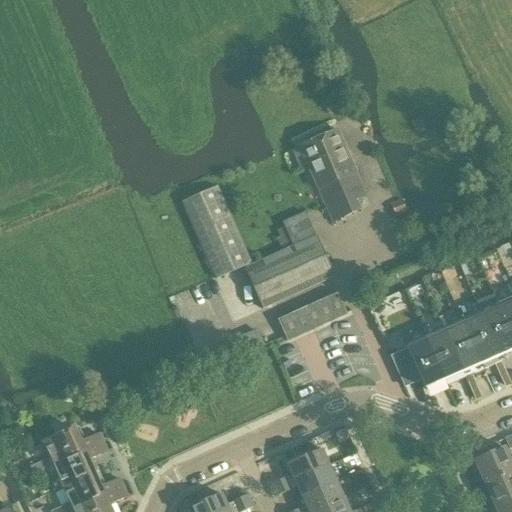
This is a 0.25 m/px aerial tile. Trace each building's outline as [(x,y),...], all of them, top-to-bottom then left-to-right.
[(369,207),(351,165),(337,132),(309,144),(313,153),(304,157),(314,181),(332,223),(369,207)] [(216,280),(251,265),(217,188),(182,204),(216,280)] [(282,225),(293,248),(244,269),(262,310),(334,278),(306,214),(282,225)] [(337,294),(278,320),(287,341),(346,315),(337,294)] [(511,304),(500,310),(511,337),(511,304)] [(483,313),(480,314),(496,351),(499,359),(506,356),(508,359),(511,357),(511,337),(500,310),(485,317),(483,313)] [(480,314),(462,322),(463,326),(478,360),(481,367),(483,371),(494,365),(493,362),(499,359),(496,351),(480,314)] [(447,329),(443,330),(448,342),(463,375),(470,372),(471,376),(483,371),(481,367),(478,360),(463,326),(448,333),(447,329)] [(441,336),(427,342),(446,383),(447,387),(458,382),(456,378),(463,375),(448,342),(443,330),(439,332),(441,336)] [(409,350),(391,358),(397,371),(400,378),(404,388),(418,382),(422,380),(427,392),(433,389),(435,392),(447,387),(446,383),(427,342),(412,349),(410,345),(407,346),(409,350)] [(510,383),(506,374),(499,377),(504,386),(510,383)] [(477,387),(470,390),(474,400),(481,396),(477,387)] [(89,451),(102,445),(98,435),(80,443),(74,429),(43,443),(50,458),(43,461),(44,462),(31,468),(34,475),(47,469),(67,460),(89,451)] [(64,488),(80,481),(94,475),(88,461),(106,453),(102,445),(89,451),(67,460),(47,469),(50,477),(57,473),(61,481),(64,488)] [(484,484),(511,472),(511,460),(510,461),(505,449),(474,462),(484,484)] [(26,460),(21,450),(11,455),(15,465),(26,460)] [(285,478),(284,479),(287,485),(297,481),(329,467),(321,451),(287,466),(292,477),(285,479),(285,478)] [(280,481),(277,482),(280,489),(283,494),(291,491),(291,490),(297,487),(302,497),(336,482),(336,481),(335,481),(329,467),(297,481),(287,485),(284,479),(281,481),(280,481)] [(511,472),(484,484),(494,507),(511,498),(511,472)] [(71,511),(89,504),(122,489),(118,479),(100,488),(94,475),(80,481),(64,488),(71,503),(63,506),(64,507),(52,511),(71,511)] [(277,482),(270,486),(273,492),(275,498),(283,494),(280,489),(277,482)] [(307,508),(300,511),(311,511),(343,498),(336,482),(302,497),(307,508)] [(89,504),(71,511),(111,511),(109,506),(126,498),(122,489),(89,504)] [(221,495),(188,510),(188,511),(226,511),(236,508),(237,511),(243,511),(246,511),(243,505),(240,499),(233,502),(233,503),(226,506),(221,495)] [(247,496),(240,499),(243,505),(246,511),(253,508),(250,502),(247,496)] [(299,509),(293,511),(349,511),(343,498),(311,511),(300,511),(299,509)] [(511,511),(511,498),(494,507),(496,511),(511,511)]
